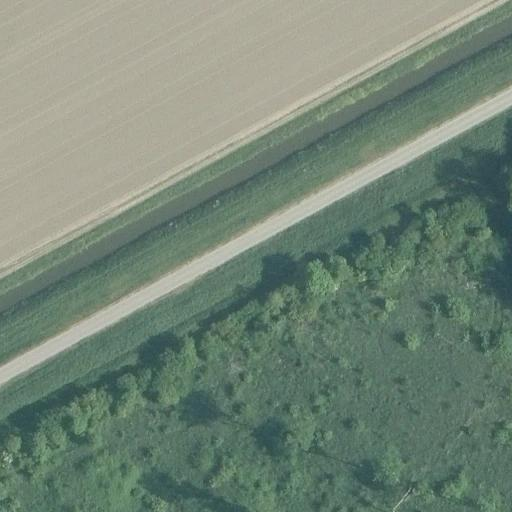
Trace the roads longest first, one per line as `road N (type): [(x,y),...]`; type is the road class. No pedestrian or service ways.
road 1 (unclassified): [(0,377),(511,98)]
road 2 (track): [(227,310),(511,157)]
